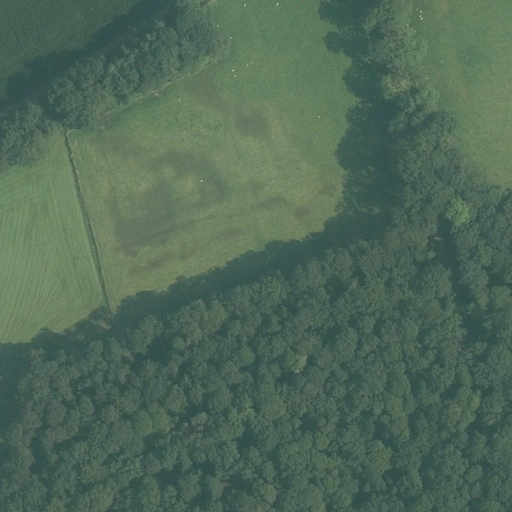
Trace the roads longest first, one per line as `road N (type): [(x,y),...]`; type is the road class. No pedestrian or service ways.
road 1 (tertiary): [(501,511),(380,0)]
road 2 (tertiary): [(0,115),(183,0)]
